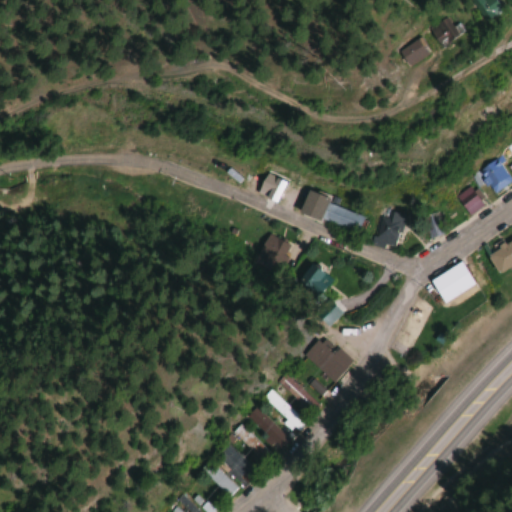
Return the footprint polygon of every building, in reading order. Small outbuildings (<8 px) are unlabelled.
[(463,0),(474,23),(493,15),(486,0),(463,0)] [(387,50),(397,68),(449,39),(439,22),(387,50)] [(509,183),(495,158),(475,170),(490,195),(509,183)] [(465,216),(481,207),(470,186),(453,195),(465,216)] [(303,194),(296,214),(354,234),(361,215),(303,194)] [(384,218),(375,217),(370,244),(395,249),(402,215),(385,212),(384,218)] [(286,240),(261,237),(258,261),(283,265),(286,240)] [(484,256),(496,276),(511,265),(511,239),(484,256)] [(441,305),(472,285),(457,262),(426,282),(441,305)] [(293,284),(316,297),(328,277),(306,264),(293,284)] [(301,354),(330,382),(355,355),(341,342),(330,354),(315,339),(301,354)] [(310,412),(316,404),(284,376),(277,384),(310,412)] [(304,423),(270,389),(261,398),(295,431),(304,423)] [(278,449),(287,440),(254,407),(244,416),(278,449)] [(233,434),(257,458),(265,451),(241,427),(233,434)] [(238,478),(241,474),(248,480),(255,472),(224,443),(214,455),(238,478)] [(191,485),(211,505),(217,498),(198,479),(191,485)] [(176,498),(184,511),(196,511),(184,493),(176,498)]
